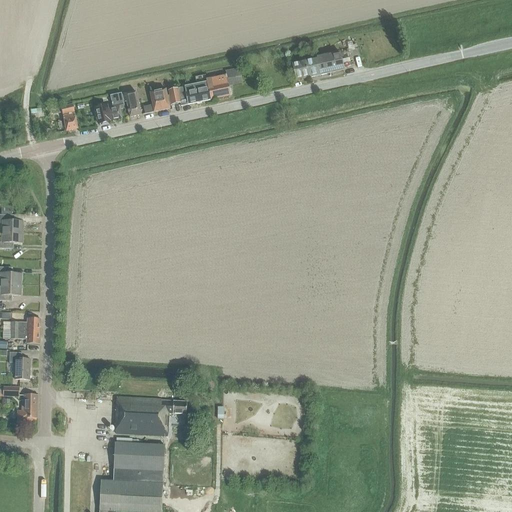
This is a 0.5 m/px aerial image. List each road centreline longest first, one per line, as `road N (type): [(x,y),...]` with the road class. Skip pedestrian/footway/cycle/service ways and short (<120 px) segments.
road 1 (tertiary): [(45,148),(511,43)]
road 2 (unclassified): [(42,446),(51,220),(45,148)]
